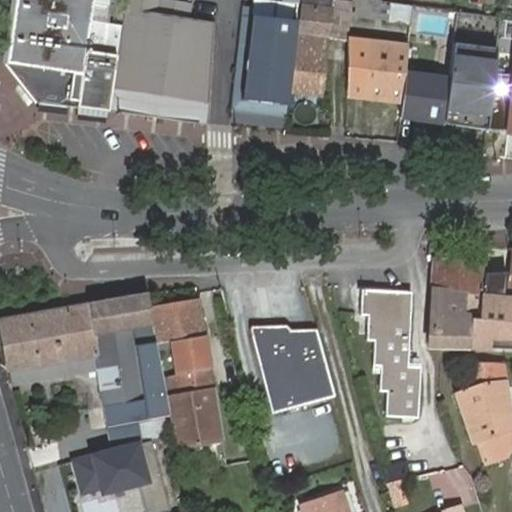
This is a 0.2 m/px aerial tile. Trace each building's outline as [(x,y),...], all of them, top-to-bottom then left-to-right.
[(32,101),(106,111),(113,56),(84,50),(89,18),(91,0),(13,0),(4,62),(32,101)] [(91,0),(89,18),(107,21),(109,0),(91,0)] [(189,20),(192,3),(173,0),(126,0),(125,11),(166,16),(189,20)] [(333,1),(324,0),(305,0),(302,23),(297,22),(290,92),(322,96),(328,37),(333,1)] [(345,38),(349,3),(333,1),(328,37),(345,38)] [(205,123),(211,23),(189,20),(166,16),(125,11),(122,10),(106,111),(205,123)] [(290,92),(297,22),(241,17),(231,114),(286,121),(290,92)] [(113,56),(117,23),(107,21),(89,18),(84,50),(113,56)] [(389,104),(396,48),(367,45),(365,65),(374,66),(372,82),(363,80),(361,101),(389,104)] [(487,131),(493,74),(495,50),(451,45),(447,81),(442,126),(487,132),(487,131)] [(403,75),(406,50),(396,48),(389,104),(399,105),(403,75)] [(365,65),(363,80),(372,82),(374,66),(365,65)] [(511,133),(511,75),(493,74),(487,131),(511,133)] [(442,126),(447,81),(403,75),(399,105),(397,120),(442,126)] [(433,262),(432,279),(431,292),(462,295),(461,319),(467,319),(476,320),(482,274),(483,267),(433,262)] [(503,276),(482,274),(476,320),(467,319),(465,349),(497,349),(511,350),(511,299),(507,299),(504,298),(501,298),(503,276)] [(406,359),(406,287),(356,287),(356,308),(363,308),(363,334),(371,335),(372,361),(379,362),(379,387),(385,387),(385,411),(419,413),(420,386),(420,360),(406,359)] [(462,295),(431,292),(427,347),(465,349),(467,319),(461,319),(462,295)] [(101,413),(140,408),(136,386),(160,383),(159,381),(153,344),(150,327),(147,307),(145,296),(0,317),(0,324),(8,371),(93,358),(95,368),(101,413)] [(153,344),(162,342),(203,336),(197,299),(147,307),(150,327),(153,344)] [(332,392),(315,326),(290,327),(285,323),(250,325),(246,330),(271,413),(332,392)] [(166,378),(169,396),(212,390),(203,336),(162,342),(162,348),(168,347),(173,377),(166,378)] [(93,358),(8,371),(9,383),(95,368),(93,358)] [(452,392),(470,446),(476,444),(511,431),(500,365),(482,364),(482,365),(476,366),(476,377),(482,378),(483,383),(452,392)] [(142,423),(167,418),(166,416),(163,397),(160,383),(136,386),(140,408),(142,423)] [(167,418),(172,451),(221,443),(212,390),(169,396),(163,397),(166,416),(167,418)] [(510,455),(511,451),(511,431),(476,444),(482,464),(510,455)] [(146,511),(171,511),(153,440),(75,461),(83,493),(102,488),(103,494),(139,484),(146,511)] [(407,460),(384,464),(387,479),(410,475),(407,460)] [(297,501),(300,511),(344,511),(336,488),(297,501)]
